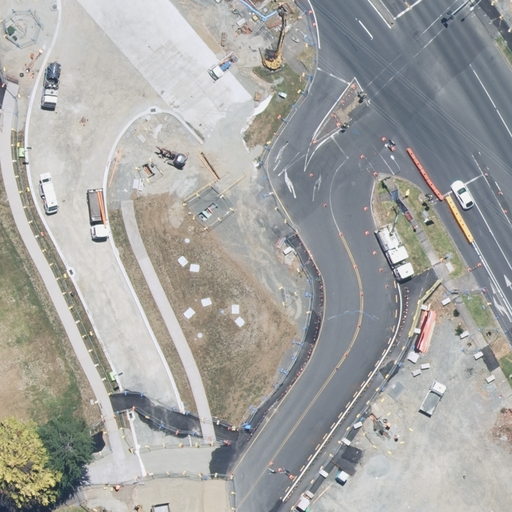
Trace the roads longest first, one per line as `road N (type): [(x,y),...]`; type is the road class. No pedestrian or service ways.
road 1 (primary): [(511,451),(327,166),(175,0)]
road 2 (residential): [(154,0),(100,62),(67,170),(84,254),(168,428),(174,511)]
road 3 (primary): [(427,0),(511,136)]
